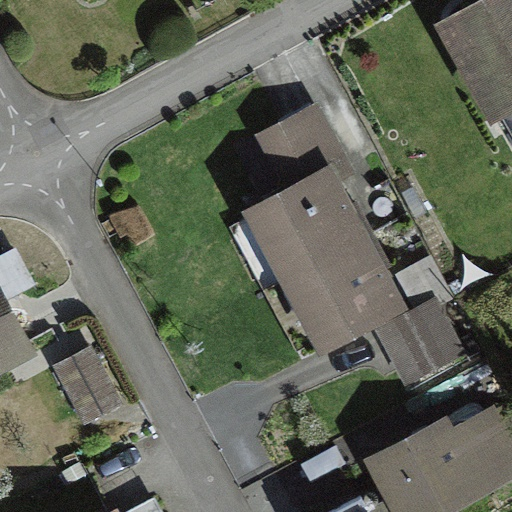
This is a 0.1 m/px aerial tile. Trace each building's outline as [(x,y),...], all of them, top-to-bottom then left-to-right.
[(511,0),(496,0),(450,24),(493,105),(511,95),(511,0)] [(315,111),(264,139),(293,190),(254,212),(286,269),(356,233),(319,164),(338,153),(315,111)] [(389,298),(356,233),(286,269),(319,334),(389,298)] [(423,259),(403,269),(422,308),(386,326),(410,374),(466,346),(423,259)] [(0,286),(0,369),(35,350),(0,286)] [(92,351),(59,370),(87,420),(120,400),(92,351)] [(511,454),(486,406),(375,466),(400,511),(430,511),(511,468),(511,454)] [(369,511),(361,494),(327,511),(369,511)]
